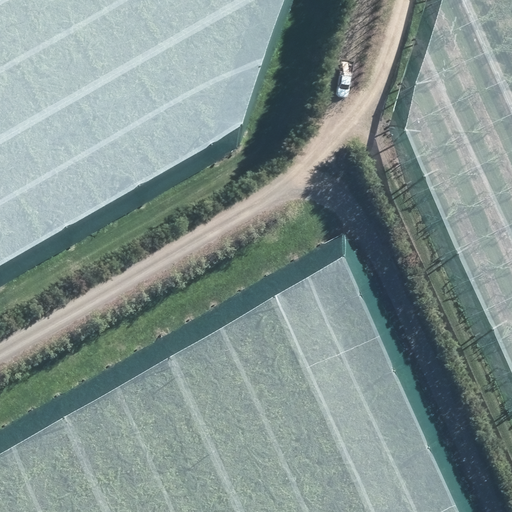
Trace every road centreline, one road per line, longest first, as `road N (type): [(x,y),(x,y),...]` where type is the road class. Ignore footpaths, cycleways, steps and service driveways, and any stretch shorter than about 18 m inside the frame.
road 1 (track): [(0,342),(276,196),(338,0)]
road 2 (track): [(276,196),(332,204),(474,511)]
road 3 (track): [(411,0),(377,118),(299,123)]
